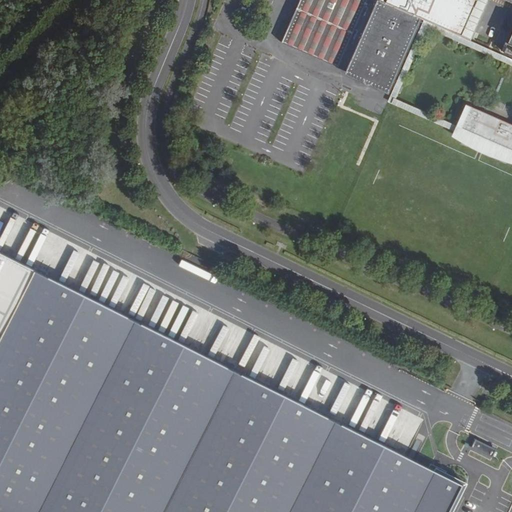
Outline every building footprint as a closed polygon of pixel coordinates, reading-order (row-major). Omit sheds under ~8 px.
[(298,0),(294,11),(372,45),(372,44),(383,49),(383,50),(400,58),(418,15),(468,37),(484,0),(298,0)] [(372,45),(294,11),(280,41),(345,70),(343,74),(355,79),(377,88),(385,92),(400,58),(383,50),(383,49),(372,44),(372,45)] [(511,23),(499,51),(511,56),(511,23)] [(422,82),(412,103),(450,120),(446,130),(456,137),(478,148),(496,155),(511,159),(511,158),(511,63),(422,25),(401,73),(422,82)] [(400,72),(390,94),(412,103),(422,82),(400,72)] [(0,511),(447,511),(470,467),(0,242),(0,511)] [(143,282),(136,296),(148,301),(155,287),(143,282)] [(471,447),(491,455),(495,447),(474,439),(471,447)]
